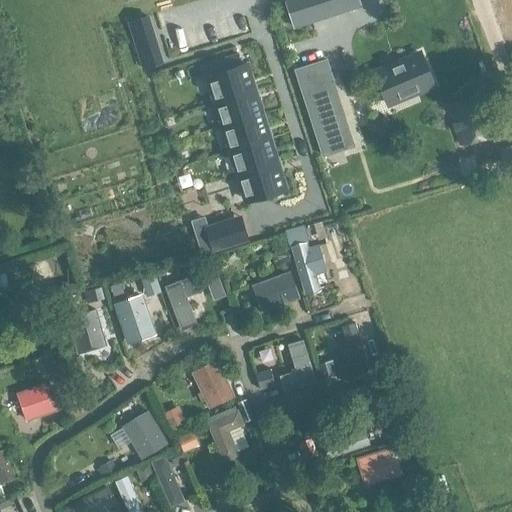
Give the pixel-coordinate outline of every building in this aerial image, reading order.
[(149,0),(151,9),(178,4),(176,0),(149,0)] [(358,0),(343,0),(347,11),(361,6),(358,0)] [(136,20),(129,22),(132,30),(150,24),(147,17),(142,18),(136,20)] [(150,24),(132,30),(134,37),(152,32),(150,24)] [(152,32),(134,37),(136,45),(154,40),(152,32)] [(154,40),(136,45),(140,57),(158,51),(154,40)] [(158,51),(140,57),(143,68),(161,62),(158,51)] [(421,53),(375,73),(388,104),(434,85),(434,84),(421,55),(421,53)] [(213,74),(208,76),(216,102),(254,90),(246,64),(241,66),(238,54),(210,63),(213,74)] [(326,60),(296,70),(303,91),(310,113),(316,134),(318,140),(333,136),(338,151),(354,146),(347,125),(344,115),(324,121),(321,109),(317,98),(336,92),(333,82),(326,60)] [(254,90),(216,102),(224,126),(262,114),(254,90)] [(491,134),(480,98),(447,108),(458,144),(491,134)] [(262,114),(224,126),(231,150),(269,138),(262,114)] [(269,138),(231,150),(239,174),(277,162),(269,138)] [(277,162),(239,174),(247,201),(285,189),(277,162)] [(401,187),(378,194),(381,204),(404,197),(401,187)] [(219,224),(207,228),(211,239),(199,242),(203,254),(225,247),(219,224)] [(306,242),(292,247),(306,293),(306,294),(320,290),(316,274),(326,271),(323,262),(318,245),(317,245),(308,248),(306,242)] [(287,249),(271,254),(276,267),(291,262),(287,249)] [(215,269),(204,273),(208,285),(220,281),(215,269)] [(289,270),(253,283),(263,310),(299,298),(289,270)] [(165,285),(181,329),(196,323),(185,296),(200,290),(194,274),(165,285)] [(156,275),(141,280),(147,297),(161,292),(156,275)] [(120,283),(111,287),(114,296),(124,293),(120,283)] [(88,304),(105,299),(102,287),(85,292),(88,304)] [(140,293),(116,302),(129,341),(154,333),(140,293)] [(199,303),(207,322),(226,314),(218,295),(199,303)] [(70,316),(80,353),(106,346),(97,309),(70,316)] [(347,344),(334,349),(341,370),(367,362),(355,323),(342,327),(347,344)] [(296,371),(280,376),(285,391),(316,382),(303,340),(288,344),(296,371)] [(62,354),(47,358),(56,384),(70,379),(62,354)] [(336,359),(317,365),(321,378),(340,372),(336,359)] [(217,360),(192,372),(210,408),(234,396),(217,360)] [(271,369),(256,373),(261,390),(276,386),(271,369)] [(18,394),(17,394),(27,421),(59,410),(49,382),(18,394)] [(246,400),(238,404),(245,422),(253,419),(248,406),(247,404),(246,401),(246,400)] [(179,406),(162,413),(171,432),(188,425),(179,406)] [(224,460),(238,454),(227,430),(243,423),(238,410),(208,423),(224,460)] [(148,412),(123,426),(142,458),(167,443),(148,412)] [(183,435),(177,437),(183,452),(199,445),(193,431),(183,435)] [(311,438),(298,443),(303,459),(304,460),(317,455),(311,438)] [(178,444),(166,449),(171,460),(174,467),(186,462),(178,444)] [(358,457),(367,486),(404,474),(396,445),(358,457)] [(6,446),(0,447),(0,483),(16,478),(6,446)] [(101,468),(97,470),(100,476),(104,474),(106,477),(117,471),(112,460),(110,461),(100,466),(101,468)] [(148,462),(135,468),(137,474),(141,483),(155,477),(148,462)]
